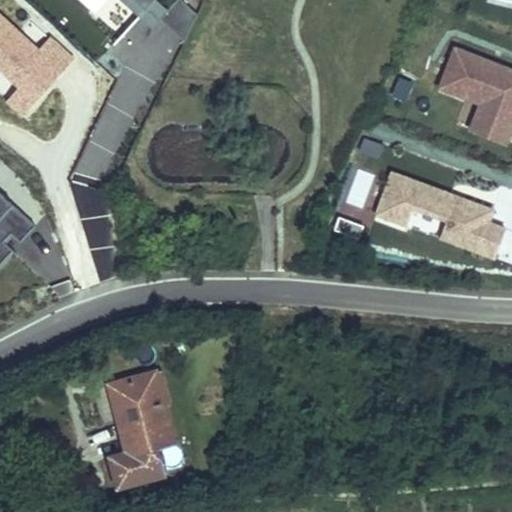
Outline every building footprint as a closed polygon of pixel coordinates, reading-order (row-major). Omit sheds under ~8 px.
[(200,10),(188,0),(120,0),(158,35),(166,26),(192,40),(200,10)] [(39,46),(0,13),(0,98),(26,120),(76,61),(47,36),(39,46)] [(511,140),(511,69),(453,47),(436,90),(471,108),(467,136),(508,151),(511,140)] [(496,214),(386,174),(370,223),(496,264),(506,233),(491,227),(496,214)] [(0,271),(1,272),(39,226),(0,188),(0,271)] [(164,406),(156,373),(117,381),(125,418),(117,419),(124,451),(109,455),(115,484),(155,476),(148,445),(163,441),(156,408),(164,406)]
